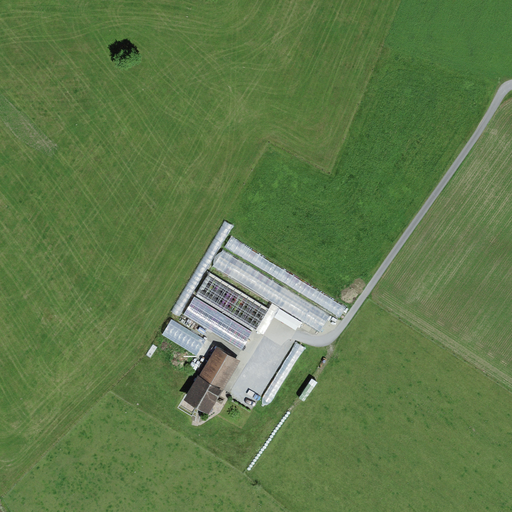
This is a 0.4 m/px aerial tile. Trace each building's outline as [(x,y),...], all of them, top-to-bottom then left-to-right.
[(168,339),(221,246),(211,241),(159,333),(168,339)] [(330,317),(224,251),(214,266),(321,332),(330,317)] [(346,306),(274,261),(267,272),(340,317),(346,306)] [(270,309),(211,272),(197,293),(256,330),(270,309)] [(253,331),(195,297),(184,315),(242,350),(253,331)] [(224,387),(241,361),(218,346),(201,373),(224,387)] [(210,410),(223,387),(198,373),(185,396),(210,410)]
